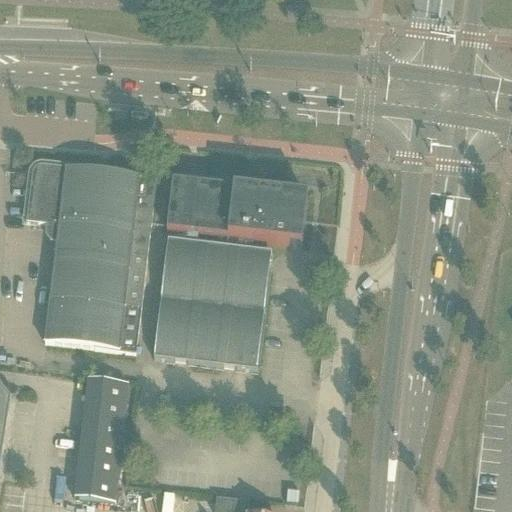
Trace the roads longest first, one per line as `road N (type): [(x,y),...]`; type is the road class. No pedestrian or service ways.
road 1 (tertiary): [(426,81),(370,69),(0,55)]
road 2 (tertiary): [(0,68),(173,94),(423,116)]
road 3 (tertiary): [(399,511),(437,363),(460,122)]
road 4 (unknown): [(0,341),(15,356),(81,367),(279,383)]
road 5 (unclassified): [(406,256),(348,302),(326,511)]
road 6 (tertiary): [(406,256),(392,426),(395,511)]
road 7 (tertiary): [(423,116),(406,256)]
road 8 (unclassified): [(0,128),(137,138)]
